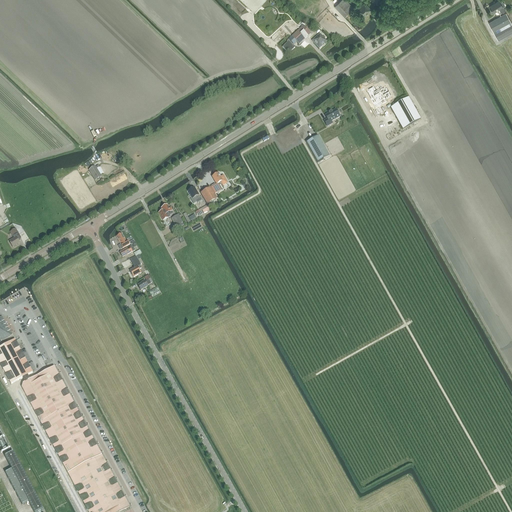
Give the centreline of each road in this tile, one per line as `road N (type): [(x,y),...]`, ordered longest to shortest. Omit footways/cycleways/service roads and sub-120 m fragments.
road 1 (tertiary): [(88,225),(449,0)]
road 2 (track): [(0,167),(94,140),(223,71),(266,60),(295,96)]
road 3 (tertiary): [(132,310),(244,511)]
